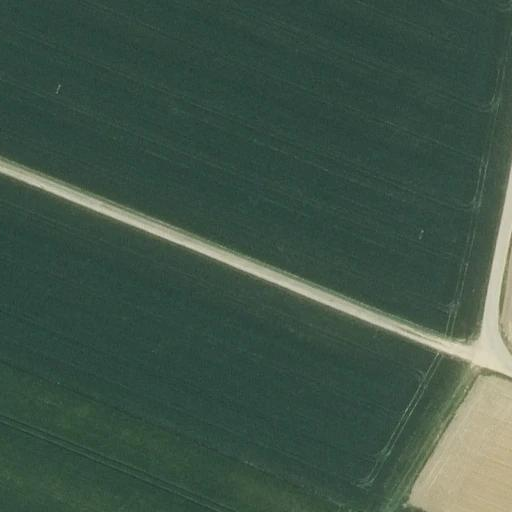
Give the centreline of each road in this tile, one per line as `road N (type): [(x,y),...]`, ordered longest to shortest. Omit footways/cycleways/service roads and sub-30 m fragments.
road 1 (track): [(0,172),(483,358)]
road 2 (track): [(483,358),(511,188)]
road 3 (track): [(483,358),(404,511)]
